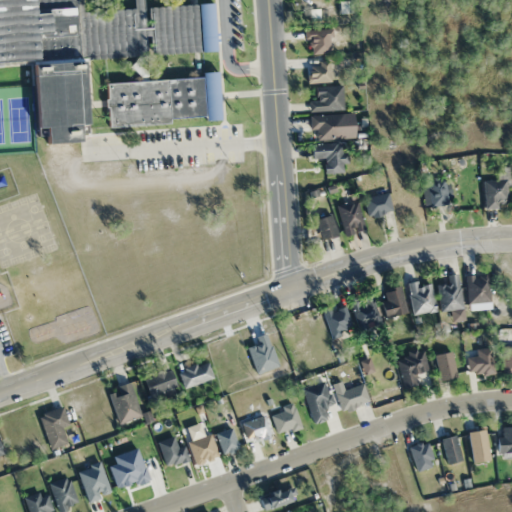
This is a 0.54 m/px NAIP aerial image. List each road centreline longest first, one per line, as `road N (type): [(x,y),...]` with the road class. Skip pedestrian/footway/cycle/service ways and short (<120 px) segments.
road 1 (tertiary): [(0,394),(372,261),(511,239)]
road 2 (residential): [(149,511),(440,410),(511,400)]
road 3 (residential): [(266,0),(287,292)]
